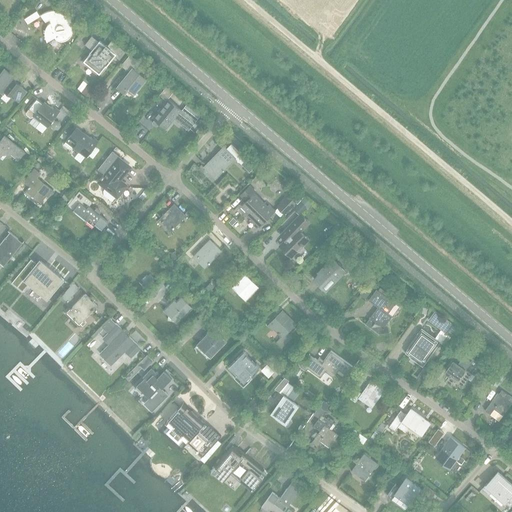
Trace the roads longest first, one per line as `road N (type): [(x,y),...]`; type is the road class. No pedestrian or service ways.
road 1 (residential): [(493,451),(322,324),(171,177)]
road 2 (tertiary): [(511,342),(233,105)]
road 3 (residential): [(361,511),(238,423),(87,274)]
road 4 (unclassified): [(511,223),(247,0)]
road 5 (residential): [(171,177),(0,39)]
road 6 (tertiary): [(233,105),(110,0)]
road 7 (residential): [(87,274),(171,177)]
